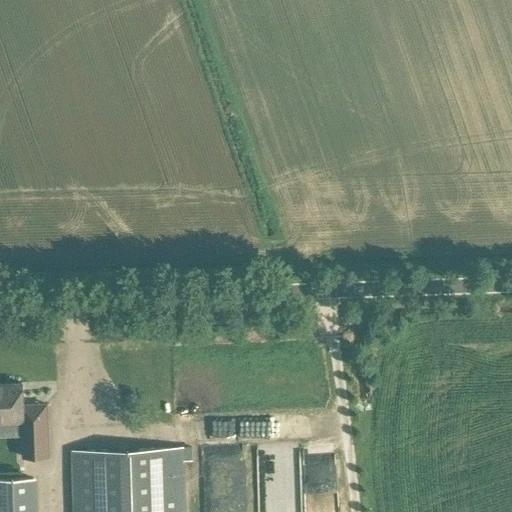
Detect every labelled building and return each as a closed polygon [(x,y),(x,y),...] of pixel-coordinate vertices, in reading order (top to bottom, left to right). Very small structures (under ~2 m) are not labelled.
[(22,382),(0,383),(0,423),(23,422),(23,434),(24,456),(49,455),(47,409),(47,403),(36,404),(23,404),(23,402),(22,382)] [(184,462),(193,461),(193,446),(184,446),(73,450),(73,470),(74,511),(185,511),(184,466),(184,462)] [(260,511),(300,511),(300,456),(260,456),(260,511)] [(334,456),(309,459),(311,477),(336,475),(334,456)] [(0,511),(36,511),(35,478),(16,479),(0,479),(0,511)]
